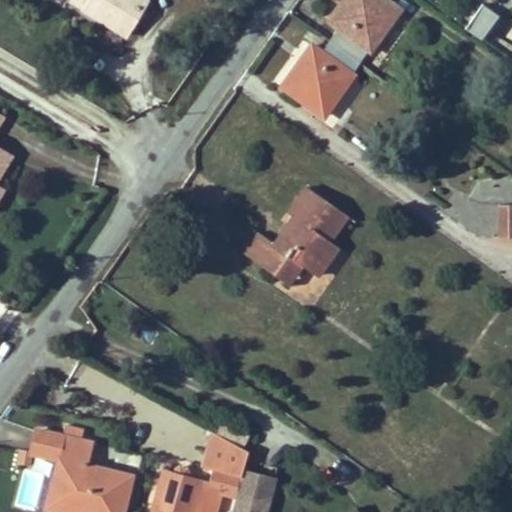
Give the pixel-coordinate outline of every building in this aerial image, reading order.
[(147,0),(146,0),(77,0),(84,4),(81,9),(125,36),(147,0)] [(370,50),(399,9),(386,0),(344,0),(340,6),(347,11),(336,26),(339,28),(330,41),(359,62),(368,49),(370,50)] [(482,40),(499,15),(482,4),(465,28),(482,40)] [(336,26),(347,11),(340,6),(329,21),(336,26)] [(323,115),(352,75),(350,73),(359,62),(330,41),(321,53),(311,45),(282,86),(323,115)] [(0,175),(12,156),(0,148),(0,121),(3,117),(0,115),(0,175)] [(337,246),(329,240),(347,215),(307,187),(288,213),(301,222),(294,231),(287,226),(274,244),(259,233),(244,254),(274,275),(288,255),(301,264),(316,275),(337,246)] [(511,237),(511,204),(499,204),(499,238),(511,237)] [(294,231),(301,222),(294,217),(287,226),(294,231)] [(286,284),(301,264),(288,255),(274,275),(286,284)] [(71,384),(108,400),(117,380),(80,363),(71,384)] [(56,405),(59,387),(35,384),(33,401),(56,405)] [(64,511),(122,511),(131,475),(87,465),(93,443),(81,440),(83,429),(65,425),(62,436),(36,430),(31,451),(20,449),(17,462),(29,465),(31,453),(57,459),(46,508),(64,511)] [(215,511),(221,493),(235,497),(243,470),(248,451),(212,432),(202,467),(211,469),(208,483),(186,477),(188,472),(186,469),(178,467),(176,469),(174,474),(164,471),(152,511),(215,511)] [(233,511),(264,511),(274,479),(243,470),(235,497),(231,511),(233,511)]
